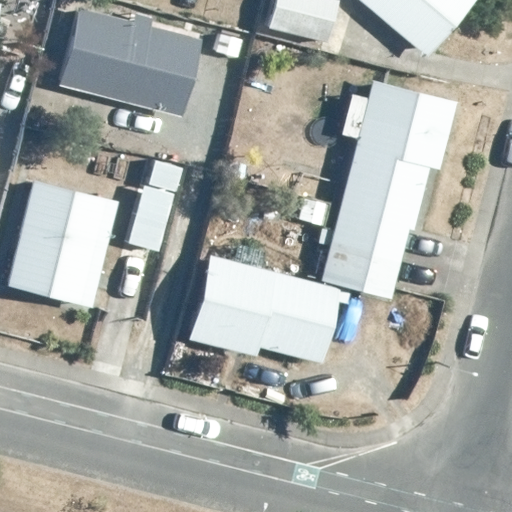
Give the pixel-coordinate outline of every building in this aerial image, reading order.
[(326,0),(265,0),(261,30),(320,40),(326,0)] [(352,0),(419,54),(462,0),(352,0)] [(192,36),(67,5),(48,84),(172,115),(192,36)] [(331,136),(348,141),(313,280),(386,299),(419,168),(429,170),(446,101),(364,80),(362,86),(345,82),(331,136)] [(108,200),(24,179),(0,274),(0,286),(81,307),(108,200)] [(329,287),(198,257),(179,340),(242,355),(244,347),(311,363),(329,287)]
